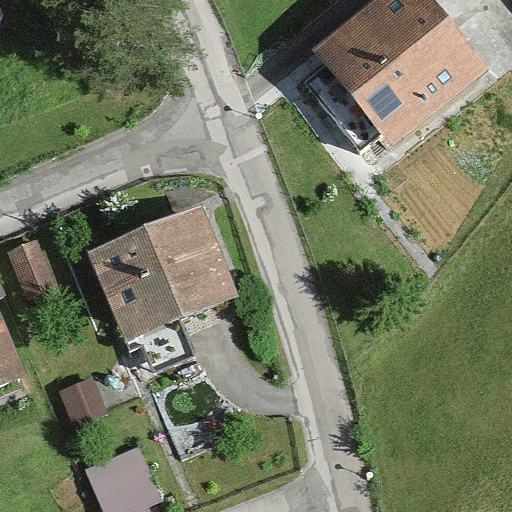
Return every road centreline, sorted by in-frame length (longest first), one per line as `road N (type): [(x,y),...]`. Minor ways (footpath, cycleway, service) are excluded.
road 1 (residential): [(231,116),(348,489)]
road 2 (residential): [(231,116),(0,215)]
road 3 (residential): [(174,0),(231,116)]
